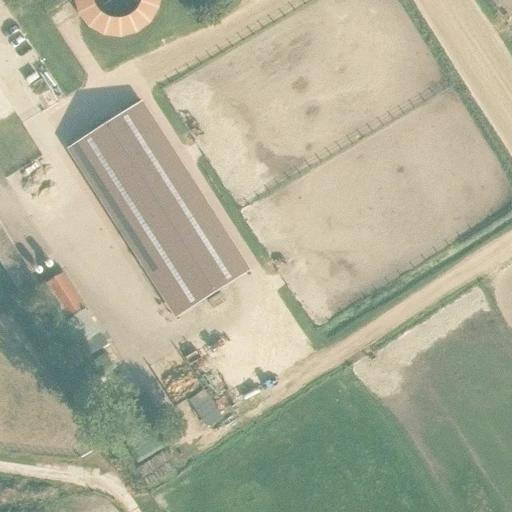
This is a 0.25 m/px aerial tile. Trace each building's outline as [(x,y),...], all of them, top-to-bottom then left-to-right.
[(65,0),(62,7),(133,40),(152,0),(65,0)] [(18,71),(26,67),(33,81),(46,74),(30,41),(9,52),(18,71)] [(43,157),(0,88),(0,170),(6,180),(43,157)] [(160,94),(87,139),(193,311),(265,266),(160,94)] [(12,236),(24,267),(52,255),(40,225),(12,236)] [(47,283),(48,284),(34,293),(68,347),(81,338),(90,352),(106,342),(63,273),(47,283)] [(141,425),(123,439),(137,457),(155,443),(141,425)]
